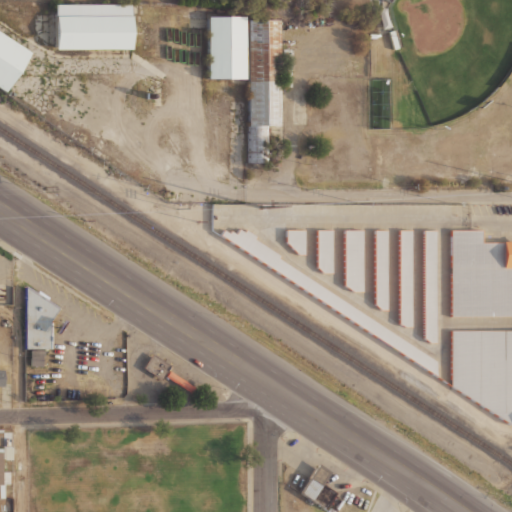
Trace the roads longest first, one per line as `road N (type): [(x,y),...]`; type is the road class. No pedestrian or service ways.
road 1 (trunk): [(403,471),(0,207)]
road 2 (residential): [(511,194),(203,193)]
road 3 (residential): [(259,374),(230,410),(0,416)]
road 4 (residential): [(266,511),(268,424),(289,393)]
